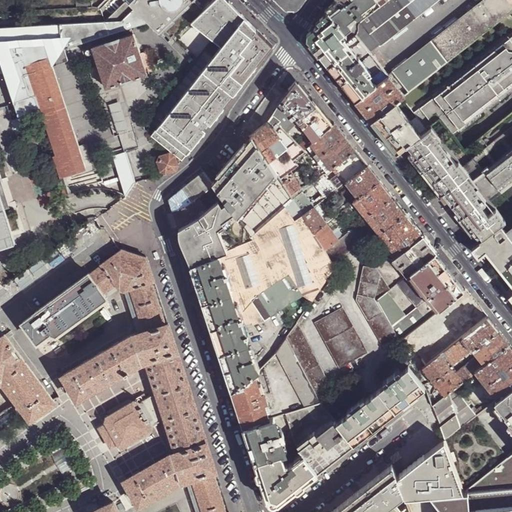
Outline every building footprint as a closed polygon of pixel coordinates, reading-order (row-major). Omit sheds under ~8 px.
[(78,146),(52,65),(68,60),(65,49),(79,44),(147,22),(148,23),(158,33),(192,1),(191,0),(124,0),(125,0),(124,0),(107,0),(99,9),(107,17),(102,22),(0,28),(0,56),(18,114),(40,108),(55,154),(53,155),(60,177),(71,173),(86,169),(93,166),(89,158),(83,160),(78,146)] [(203,26),(222,45),(152,135),(182,160),(221,116),(234,98),(273,43),(230,0),(213,0),(198,15),(206,23),(203,26)] [(380,5),(376,0),(334,0),(308,36),(309,43),(332,72),(348,92),(355,101),(375,85),(388,75),(351,28),(380,5)] [(402,0),(386,0),(380,5),(351,28),(388,75),(392,71),(430,41),(413,19),(416,17),(402,0)] [(511,0),(482,0),(430,41),(392,71),(408,92),(511,11),(511,10),(511,0)] [(402,0),(416,17),(437,0),(402,0)] [(195,18),(203,26),(206,23),(198,15),(195,18)] [(146,74),(133,34),(101,44),(93,47),(106,87),(146,74)] [(511,34),(406,117),(420,134),(431,126),(438,120),(451,135),(511,86),(511,34)] [(375,85),(355,101),(365,114),(371,121),(387,108),(394,102),(408,92),(392,71),(388,75),(375,85)] [(295,79),(281,97),(280,103),(287,113),(289,115),(311,98),(304,90),(297,81),(295,79)] [(291,118),(294,116),(313,141),(332,124),(329,120),(318,106),(311,98),(289,115),(291,118)] [(289,115),(287,113),(280,103),(271,115),(267,121),(272,125),(275,130),(279,125),(283,130),(285,131),(286,132),(295,124),(291,118),(289,115)] [(413,140),(387,108),(371,121),(385,139),(396,153),(403,148),(413,140)] [(275,158),(274,156),(275,154),(268,145),(279,136),(285,131),(283,130),(279,125),(275,130),(272,125),(267,121),(256,130),(251,134),(252,136),(268,160),(269,162),(275,158)] [(322,157),(331,169),(334,166),(355,149),(343,134),(334,122),(332,124),(313,141),(311,144),(319,154),(316,156),(319,159),(322,157)] [(511,147),(473,179),(431,126),(420,134),(413,140),(403,148),(416,164),(440,194),(442,193),(452,207),(451,210),(451,213),(453,217),(473,242),(471,244),(473,247),(501,225),(511,215),(511,212),(505,218),(488,198),(511,178),(511,147)] [(259,180),(274,169),(269,162),(268,160),(252,136),(251,137),(247,142),(239,151),(258,176),(259,180)] [(300,146),(304,150),(308,146),(309,146),(311,144),(307,139),(300,146)] [(286,151),(293,158),(305,151),(304,150),(300,146),(295,141),(286,151)] [(309,146),(308,146),(316,156),(319,154),(311,144),(309,146)] [(78,146),(83,160),(89,158),(83,145),(78,146)] [(334,166),(346,181),(367,165),(359,155),(355,149),(334,166)] [(216,178),(211,183),(212,185),(221,196),(225,201),(231,210),(251,236),(286,206),(294,199),(285,185),(280,178),(275,171),(274,169),(259,180),(258,176),(239,151),(235,156),(216,178)] [(125,152),(113,156),(126,196),(130,191),(134,186),(135,184),(134,182),(125,152)] [(165,172),(173,169),(175,165),(173,156),(169,154),(160,157),(158,161),(160,169),(165,172)] [(319,159),(328,171),(331,169),(322,157),(319,159)] [(275,171),(280,178),(288,172),(299,165),(293,159),(275,171)] [(346,181),(358,197),(380,180),(372,171),(367,165),(346,181)] [(95,169),(93,166),(86,169),(71,173),(72,177),(95,169)] [(336,189),(346,181),(334,166),(331,169),(328,171),(305,190),(294,199),(304,215),(315,207),(319,203),(331,193),(334,191),(336,189)] [(191,182),(183,188),(192,201),(198,196),(199,196),(201,194),(208,188),(212,185),(211,183),(203,172),(191,182)] [(280,178),(285,185),(287,183),(285,180),(290,176),(288,172),(280,178)] [(285,185),(294,199),(305,190),(296,180),(289,184),(287,183),(285,185)] [(354,201),(366,217),(392,196),(384,186),(380,180),(358,197),(354,201)] [(221,196),(212,185),(208,188),(217,200),(218,199),(221,196)] [(169,199),(174,213),(187,205),(192,201),(183,188),(176,195),(169,199)] [(331,193),(319,203),(322,207),(334,197),(331,193)] [(187,205),(174,213),(178,227),(180,226),(183,224),(197,214),(207,207),(198,196),(192,201),(187,205)] [(379,234),(406,213),(397,203),(392,196),(366,217),(379,234)] [(221,204),(218,199),(217,200),(207,207),(197,214),(183,224),(189,239),(231,210),(225,201),(221,204)] [(296,220),(304,215),(294,199),(286,206),(296,220)] [(253,238),(219,253),(191,266),(196,282),(204,307),(211,326),(218,348),(222,361),(229,381),(232,392),(255,373),(259,370),(253,361),(245,335),(248,334),(248,332),(255,330),(253,324),(264,320),(303,295),(311,300),(331,272),(336,268),(333,263),(325,250),(314,232),(304,215),(296,220),(286,206),(251,236),(253,238)] [(304,215),(314,232),(327,223),(315,207),(304,215)] [(336,215),(334,216),(336,219),(346,211),(346,210),(348,209),(346,207),(339,213),(336,215)] [(183,241),(183,242),(189,260),(191,266),(219,253),(253,238),(251,236),(231,210),(189,239),(185,240),(183,241)] [(413,222),(406,213),(379,234),(397,256),(423,235),(413,222)] [(83,227),(82,226),(79,221),(68,229),(73,235),(83,227)] [(325,250),(339,239),(331,229),(327,223),(314,232),(325,250)] [(189,239),(183,224),(180,226),(185,240),(189,239)] [(505,277),(511,285),(511,287),(506,292),(511,298),(511,226),(506,232),(501,225),(473,247),(472,248),(489,270),(495,265),(505,277)] [(339,239),(343,236),(335,226),(331,229),(339,239)] [(333,263),(362,240),(352,228),(343,236),(339,239),(325,250),(333,263)] [(393,259),(407,276),(435,254),(437,252),(429,242),(423,235),(397,256),(393,259)] [(121,250),(101,264),(116,285),(119,289),(120,290),(125,291),(131,289),(155,281),(148,259),(146,259),(147,257),(122,250),(122,251),(121,250)] [(397,336),(400,342),(404,338),(464,290),(459,284),(448,270),(439,258),(435,254),(407,276),(398,283),(417,308),(406,316),(387,292),(376,300),(397,336)] [(101,264),(89,273),(104,294),(108,291),(116,285),(101,264)] [(395,338),(397,336),(376,300),(387,292),(389,290),(376,269),(364,267),(357,299),(383,344),(395,338)] [(89,273),(35,312),(36,313),(50,333),(51,334),(56,335),(107,298),(104,294),(89,273)] [(158,291),(155,281),(131,289),(145,332),(169,324),(166,316),(158,291)] [(111,295),(119,289),(116,285),(108,291),(111,295)] [(404,338),(422,362),(415,368),(418,373),(423,368),(441,354),(460,339),(463,336),(488,317),(476,301),(466,289),(464,290),(404,338)] [(342,308),(315,322),(339,366),(366,352),(342,308)] [(37,342),(50,333),(36,313),(23,322),(37,342)] [(488,317),(463,336),(474,350),(499,330),(492,322),(488,317)] [(176,348),(169,324),(145,332),(132,336),(63,375),(67,382),(71,388),(72,390),(76,397),(77,398),(140,363),(142,363),(148,361),(177,351),(176,348)] [(296,324),(286,338),(318,399),(332,391),(296,324)] [(11,330),(5,335),(9,340),(15,335),(11,330)] [(433,384),(435,382),(446,396),(460,383),(475,372),(509,344),(503,336),(499,330),(474,350),(473,351),(483,362),(480,364),(475,357),(456,372),(450,365),(452,363),(453,365),(469,351),(460,339),(441,354),(423,368),(433,380),(431,381),(433,384)] [(0,389),(1,389),(13,405),(21,416),(27,424),(55,404),(9,340),(5,335),(0,338),(0,389)] [(286,338),(276,354),(305,408),(321,403),(318,399),(286,338)] [(383,344),(387,351),(399,344),(395,338),(383,344)] [(475,372),(486,385),(511,364),(511,347),(509,344),(475,372)] [(166,419),(177,452),(207,443),(199,420),(188,383),(177,351),(148,361),(158,393),(166,419)] [(152,395),(158,393),(148,361),(142,363),(152,395)] [(511,364),(486,385),(497,399),(511,387),(511,364)] [(408,401),(425,388),(415,375),(408,366),(378,389),(395,411),(408,401)] [(240,416),(244,427),(269,419),(267,411),(255,373),(232,392),(240,416)] [(65,392),(71,388),(67,382),(61,387),(65,392)] [(466,401),(460,394),(465,392),(462,386),(460,383),(446,396),(432,406),(438,423),(466,401)] [(511,387),(497,399),(485,409),(474,417),(507,459),(511,454),(511,387)] [(364,436),(395,411),(378,389),(336,423),(354,444),(364,436)] [(161,421),(166,419),(158,393),(152,395),(138,403),(152,426),(161,421)] [(106,412),(108,416),(134,401),(131,399),(128,399),(106,412)] [(152,426),(138,403),(134,401),(108,416),(107,421),(108,422),(120,443),(121,445),(125,446),(126,446),(151,431),(152,426)] [(482,406),(474,412),(469,405),(466,401),(438,423),(445,441),(474,417),(485,409),(482,406)] [(305,408),(287,414),(294,437),(327,411),(321,403),(305,408)] [(0,430),(21,416),(13,405),(0,414),(0,430)] [(280,432),(279,433),(274,418),(269,419),(244,427),(251,449),(255,462),(282,453),(285,452),(281,439),(282,438),(282,437),(284,436),(283,432),(281,433),(280,432)] [(311,439),(299,449),(303,455),(318,473),(325,467),(345,451),(354,444),(336,423),(334,420),(317,434),(311,439)] [(112,447),(120,443),(108,422),(100,427),(112,447)] [(151,431),(126,446),(128,450),(150,437),(152,435),(151,431)] [(511,511),(511,454),(507,459),(463,494),(445,441),(398,477),(405,494),(406,499),(430,496),(442,511),(441,511),(511,511)] [(207,443),(177,452),(171,454),(180,482),(186,479),(191,478),(213,471),(216,470),(211,456),(207,443)] [(70,448),(53,457),(56,463),(59,469),(62,474),(80,464),(70,448)] [(282,453),(255,462),(261,481),(267,500),(278,504),(318,473),(303,455),(291,464),(290,464),(286,464),(282,453)] [(126,481),(126,483),(130,490),(139,505),(180,482),(171,454),(126,481)] [(408,506),(401,511),(400,511),(393,503),(405,494),(398,477),(393,464),(331,511),(410,511),(409,507),(408,506)] [(225,511),(213,471),(191,478),(202,511),(225,511)] [(186,479),(196,511),(202,511),(191,478),(186,479)] [(117,511),(113,502),(98,509),(92,511),(117,511)]
